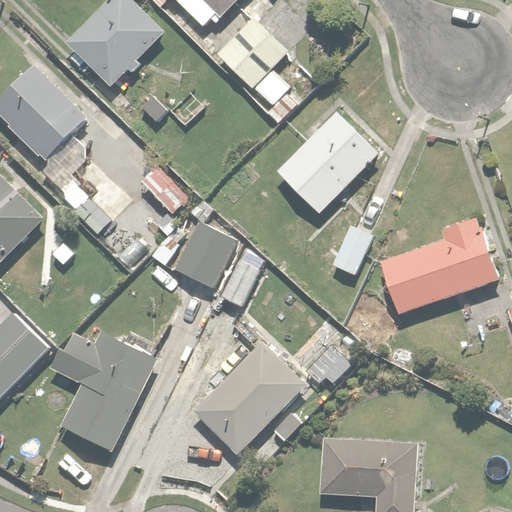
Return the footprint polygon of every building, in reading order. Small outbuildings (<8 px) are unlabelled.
[(145,0),(107,0),(73,35),(117,78),(170,24),(145,0)] [(185,0),(208,22),(230,0),(185,0)] [(273,55),(288,40),(260,10),(221,46),(274,101),(297,79),(289,71),(273,55)] [(167,228),(72,128),(90,112),(39,58),(0,94),(0,104),(24,129),(12,141),(129,264),(167,228)] [(340,104),(279,165),(322,209),(383,148),(340,104)] [(162,157),(145,173),(174,206),(192,190),(162,157)] [(0,255),(2,257),(48,214),(0,162),(0,255)] [(384,255),(403,308),(507,270),(484,207),(447,220),(451,231),(384,255)] [(206,213),(181,262),(215,280),(240,230),(206,213)] [(354,217),(335,260),(361,271),(380,228),(354,217)] [(242,250),(224,289),(248,301),(267,262),(242,250)] [(254,345),(196,403),(248,456),(322,382),(247,306),(232,321),(254,345)] [(14,308),(0,322),(0,395),(51,342),(14,308)] [(75,322),(52,363),(85,381),(63,420),(111,447),(162,356),(109,326),(102,338),(75,322)] [(326,434),(324,487),(378,489),(377,511),(415,511),(419,437),(326,434)]
